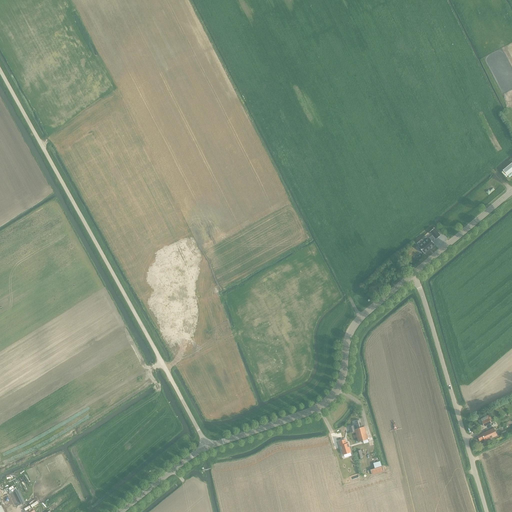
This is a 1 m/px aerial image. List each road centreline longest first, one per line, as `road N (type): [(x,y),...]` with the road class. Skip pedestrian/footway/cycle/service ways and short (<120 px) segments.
road 1 (unclassified): [(208,446),(0,70)]
road 2 (tertiary): [(208,446),(328,401),(344,376),(350,330),(415,272)]
road 3 (unclassified): [(486,511),(415,272)]
road 4 (tertiary): [(415,272),(511,191)]
